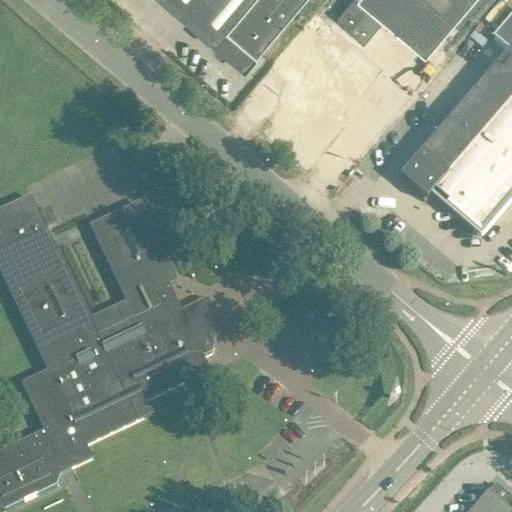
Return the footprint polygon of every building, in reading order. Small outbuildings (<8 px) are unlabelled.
[(167,0),(217,42),(216,43),(223,49),(224,48),(245,65),(300,0),(167,0)] [(352,0),(349,4),(337,19),(350,31),(364,42),(384,18),(425,52),(438,36),(468,0),(352,0)] [(511,20),(494,42),(508,55),(511,57),(511,20)] [(481,238),(511,201),(511,57),(508,55),(423,155),(422,155),(401,180),(427,203),(436,193),(450,205),(447,208),(481,238)] [(294,162),(316,139),(281,105),(259,128),(294,162)] [(92,228),(100,246),(127,304),(93,321),(56,245),(54,246),(32,199),(0,214),(0,235),(2,240),(0,240),(0,273),(48,375),(22,387),(45,434),(0,455),(0,510),(3,511),(5,511),(57,487),(61,477),(60,476),(93,460),(86,447),(151,416),(145,403),(210,372),(204,359),(212,355),(214,348),(206,331),(199,328),(194,331),(188,320),(184,318),(170,290),(169,279),(166,273),(170,272),(138,206),(92,228)] [(507,511),(488,495),(474,511),(507,511)]
